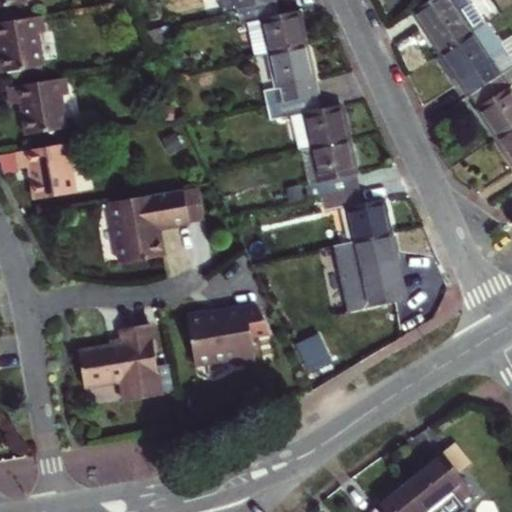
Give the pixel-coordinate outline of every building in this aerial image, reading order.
[(208,20),(241,12),(238,0),(217,0),(219,5),(206,8),(208,20)] [(238,0),(241,12),(276,3),(275,0),(238,0)] [(432,32),(446,54),(477,33),(489,25),(472,0),(434,0),(417,11),(432,32)] [(258,60),(273,57),(309,49),(304,27),(301,14),(280,19),(276,3),(241,12),(245,26),(250,25),(258,60)] [(41,28),(39,13),(0,18),(0,60),(1,69),(40,63),(35,29),(41,28)] [(489,25),(477,33),(446,54),(441,59),(451,73),(457,82),(462,78),(475,97),(506,76),(511,71),(511,60),(503,48),(489,25)] [(511,41),(503,48),(511,60),(511,41)] [(267,94),(270,109),(320,97),(315,73),(309,49),(273,57),(281,91),(267,94)] [(68,91),(66,75),(9,84),(11,101),(21,100),(23,111),(26,131),(68,124),(63,92),(68,91)] [(489,118),(503,139),(511,132),(511,83),(506,76),(475,97),(489,118)] [(305,152),(315,150),(352,141),(347,121),(344,107),(324,112),(320,97),(270,109),(274,123),(295,118),(303,152),(305,152)] [(511,132),(503,139),(511,151),(511,132)] [(78,155),(75,139),(18,149),(20,164),(31,162),(34,177),(36,194),(76,188),(71,156),(78,155)] [(313,186),(310,187),(313,201),(326,198),(363,189),(357,164),(352,141),(315,150),(323,184),(313,186)] [(323,184),(315,150),(305,152),(313,186),(323,184)] [(98,190),(96,169),(81,171),(83,191),(98,190)] [(199,184),(182,186),(187,220),(204,218),(199,184)] [(187,220),(182,186),(108,199),(117,261),(161,254),(158,233),(153,233),(151,226),(157,225),(168,224),(187,220)] [(329,214),(350,209),(358,244),(395,235),(390,212),(388,200),(367,205),(363,189),(326,198),(329,214)] [(395,235),(358,244),(337,248),(352,314),(410,301),(402,263),(395,235)] [(242,237),(224,250),(238,271),(251,257),(242,237)] [(229,358),(231,364),(246,361),(257,360),(253,337),(270,334),(257,306),(248,307),(222,311),(223,316),(210,319),(209,314),(208,308),(189,312),(198,363),(229,358)] [(149,324),(121,329),(122,336),(123,342),(109,345),(80,349),(86,385),(121,380),(124,401),(160,395),(149,324)] [(328,334),(307,343),(320,372),(340,362),(328,334)] [(116,337),(109,339),(109,345),(123,342),(122,336),(116,337)] [(248,369),(258,367),(257,360),(246,361),(248,369)] [(459,447),(446,457),(462,477),(475,467),(459,447)] [(425,511),(471,511),(467,507),(479,497),(462,477),(446,457),(428,472),(407,490),(425,511)] [(425,511),(407,490),(387,506),(378,511),(425,511)]
